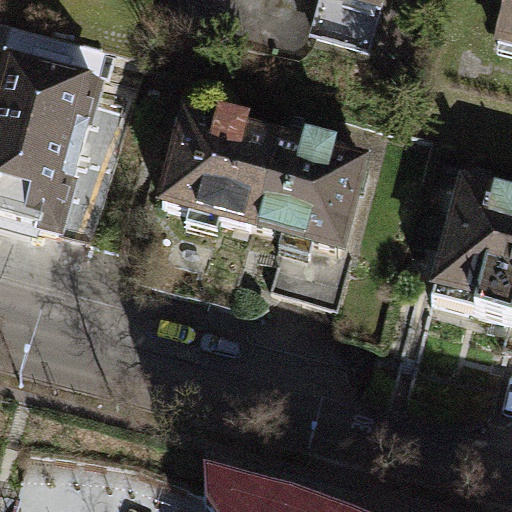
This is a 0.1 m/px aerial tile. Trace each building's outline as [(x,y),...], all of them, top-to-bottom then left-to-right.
[(391,0),(273,0),(382,32),(391,0)] [(511,0),(501,0),(489,48),(511,54),(511,0)] [(1,61),(0,63),(0,238),(61,255),(104,88),(1,61)] [(158,223),(257,249),(286,143),(187,116),(158,223)] [(385,170),(286,143),(257,249),(356,276),(385,170)] [(432,308),(511,329),(511,209),(462,196),(432,308)] [(291,511),(278,507),(22,444),(3,511),(291,511)]
